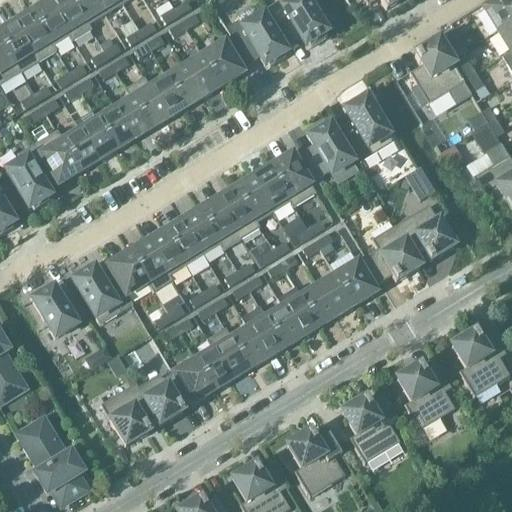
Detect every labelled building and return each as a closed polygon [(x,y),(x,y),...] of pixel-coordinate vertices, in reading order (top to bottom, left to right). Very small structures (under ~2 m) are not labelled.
[(69,0),(56,0),(49,4),(70,39),(69,40),(72,45),(92,33),(89,28),(87,29),(69,0)] [(93,0),(69,0),(87,29),(89,28),(105,18),(93,0)] [(93,0),(105,18),(122,7),(117,0),(93,0)] [(283,1),(265,12),(285,44),(297,36),(307,52),(328,39),(303,0),(299,0),(287,7),(283,1)] [(361,0),(367,9),(380,1),(382,4),(381,4),(386,12),(405,0),(361,0)] [(511,24),(511,0),(502,0),(484,11),(497,34),(511,24)] [(49,4),(31,15),(53,50),(54,49),(69,40),(70,39),(49,4)] [(173,12),(178,20),(191,12),(186,4),(173,12)] [(178,20),(173,12),(160,20),(165,28),(178,20)] [(54,49),(53,50),(31,15),(14,26),(38,66),(57,54),(54,49)] [(181,25),(186,34),(199,26),(194,18),(181,25)] [(244,63),(256,56),(266,72),(287,59),(262,18),(242,30),(238,23),(225,31),(244,63)] [(511,24),(497,34),(510,55),(511,54),(511,24)] [(186,34),(181,25),(168,33),(173,42),(186,34)] [(0,41),(21,76),(38,66),(14,26),(0,34),(0,41)] [(138,33),(143,42),(156,34),(151,26),(138,33)] [(452,31),(441,38),(455,60),(466,53),(452,31)] [(143,42),(138,33),(125,41),(130,49),(143,42)] [(146,47),(151,55),(164,47),(159,39),(146,47)] [(0,89),(21,76),(0,41),(0,89)] [(471,98),(438,44),(414,59),(419,66),(420,66),(422,69),(409,77),(417,90),(411,93),(421,109),(426,106),(428,108),(449,95),(456,107),(471,98)] [(202,59),(220,89),(242,76),(224,46),(202,59)] [(103,55),(108,63),(121,55),(116,47),(103,55)] [(151,55),(146,47),(133,55),(138,63),(151,55)] [(511,76),(511,54),(510,55),(502,60),(511,76)] [(108,63),(103,55),(90,62),(95,71),(108,63)] [(202,59),(184,70),(202,100),(220,89),(202,59)] [(111,68),(116,76),(129,69),(124,60),(111,68)] [(468,82),(476,77),(468,64),(460,69),(468,82)] [(68,76),(73,84),(86,76),(81,68),(68,76)] [(116,76),(111,68),(98,76),(103,84),(116,76)] [(184,70),(167,81),(185,110),(202,100),(184,70)] [(73,84),(68,76),(56,84),(61,92),(73,84)] [(476,77),(468,82),(475,94),(484,89),(476,77)] [(132,102),(150,132),(167,121),(149,91),(150,91),(144,80),(125,92),(131,102),(132,102)] [(76,89),(81,97),(94,90),(89,81),(76,89)] [(167,81),(150,91),(149,91),(167,121),(185,110),(167,81)] [(33,97),(38,105),(51,98),(46,89),(33,97)] [(81,97),(76,89),(64,97),(69,105),(81,97)] [(38,105),(33,97),(20,105),(25,113),(38,105)] [(342,137),(361,169),(395,149),(366,101),(344,114),(354,129),(342,137)] [(114,112),(133,142),(150,132),(132,102),(131,102),(114,112)] [(41,111),(46,119),(59,111),(54,103),(41,111)] [(20,105),(12,110),(17,119),(25,113),(20,105)] [(481,115),(482,116),(489,128),(496,123),(489,110),(481,115)] [(46,119),(41,111),(28,118),(33,127),(46,119)] [(97,123),(115,153),(133,142),(114,112),(97,123)] [(98,163),(115,153),(97,123),(80,134),(98,163)] [(496,123),(489,128),(496,140),(504,136),(496,123)] [(303,160),(317,182),(329,175),(331,178),(352,166),(327,124),(306,137),(315,153),(303,160)] [(489,128),(471,138),(483,158),(486,156),(501,148),(496,140),(489,128)] [(54,179),(53,180),(58,188),(80,174),(62,144),(63,144),(57,133),(34,147),(54,179)] [(63,144),(62,144),(80,174),(98,163),(80,134),(63,144)] [(52,202),(42,187),(53,180),(54,179),(34,147),(17,158),(21,165),(5,174),(30,215),(52,202)] [(511,214),(511,166),(501,148),(486,156),(493,168),(472,181),(473,184),(468,187),(478,203),(483,200),(491,213),(504,205),(506,208),(505,208),(510,216),(511,214)] [(290,205),(289,206),(292,211),(316,197),(291,157),(269,170),(290,205)] [(371,185),(377,195),(410,175),(404,165),(371,185)] [(273,216),(289,206),(290,205),(269,170),(252,181),(273,216)] [(255,226),(256,226),(273,216),(252,181),(234,192),(255,226)] [(0,238),(15,229),(6,213),(18,206),(4,184),(0,186),(0,238)] [(431,187),(415,196),(420,204),(435,194),(431,187)] [(217,202),(241,242),(260,231),(256,226),(255,226),(234,192),(217,202)] [(199,213),(221,248),(219,248),(222,254),(241,242),(217,202),(199,213)] [(365,204),(354,210),(362,225),(373,219),(365,204)] [(393,230),(415,265),(425,259),(429,265),(453,250),(439,228),(440,228),(428,209),(393,230)] [(219,248),(221,248),(199,213),(182,224),(203,258),(219,248)] [(182,224),(165,234),(186,269),(203,258),(182,224)] [(307,232),(312,240),(324,232),(319,224),(307,232)] [(415,265),(393,230),(371,244),(377,253),(364,260),(380,286),(392,279),(395,285),(419,271),(415,265)] [(312,240),(307,232),(294,240),(299,248),(312,240)] [(165,234),(147,245),(168,279),(169,279),(186,269),(165,234)] [(315,245),(320,253),(330,247),(333,245),(328,237),(315,245)] [(130,255),(148,285),(146,286),(153,296),(172,284),(169,279),(168,279),(147,245),(130,255)] [(271,253),(276,261),(289,254),(284,245),(271,253)] [(320,253),(315,245),(302,253),(307,261),(320,253)] [(330,247),(320,253),(323,259),(333,253),(330,247)] [(276,261),(271,253),(259,261),(264,269),(276,261)] [(146,286),(148,285),(130,255),(107,269),(112,277),(113,276),(126,298),(146,286)] [(280,266),(284,275),(297,267),(292,259),(280,266)] [(375,295),(357,265),(335,279),(353,308),(375,295)] [(284,275),(280,266),(267,274),(272,282),(284,275)] [(126,298),(113,276),(112,277),(101,283),(91,267),(70,280),(99,328),(132,308),(126,298)] [(236,274),(241,283),(254,275),(249,267),(236,274)] [(241,283),(236,274),(224,282),(229,290),(241,283)] [(353,308),(335,279),(317,289),(335,319),(353,308)] [(244,288),(249,296),(262,288),(257,280),(244,288)] [(51,287),(29,300),(54,342),(76,329),(74,326),(86,318),(72,296),(60,303),(51,287)] [(202,295),(207,304),(219,296),(214,288),(202,295)] [(249,296),(244,288),(232,295),(237,304),(249,296)] [(335,319),(317,289),(300,300),(318,330),(335,319)] [(207,304),(202,295),(189,303),(194,311),(207,304)] [(282,310),(301,340),(318,330),(300,300),(282,310)] [(210,309),(215,317),(228,309),(223,301),(210,309)] [(167,317),(172,325),(184,317),(180,309),(167,317)] [(215,317),(210,309),(197,317),(202,325),(215,317)] [(265,321),(266,320),(260,310),(241,322),(247,332),(248,332),(266,361),(283,351),(265,321)] [(282,310),(266,320),(265,321),(283,351),(301,340),(282,310)] [(172,325),(167,317),(154,325),(159,333),(172,325)] [(175,330),(180,338),(193,331),(188,322),(175,330)] [(180,338),(175,330),(162,338),(167,346),(180,338)] [(230,342),(231,342),(225,331),(206,343),(212,353),(213,353),(231,383),(248,372),(230,342)] [(247,332),(231,342),(230,342),(248,372),(266,361),(248,332),(247,332)] [(506,358),(490,332),(477,340),(475,336),(451,350),(465,372),(458,376),(474,401),(509,380),(499,363),(506,358)] [(0,397),(22,384),(21,383),(19,384),(2,356),(7,353),(0,341),(0,397)] [(105,351),(99,354),(97,361),(101,367),(111,361),(105,351)] [(213,353),(212,353),(195,363),(213,393),(231,383),(213,353)] [(189,402),(188,403),(191,407),(213,393),(195,363),(174,376),(189,402)] [(404,409),(419,435),(454,413),(444,396),(451,392),(435,366),(423,373),(420,369),(397,384),(410,405),(404,409)] [(179,409),(188,403),(189,402),(174,376),(162,383),(159,378),(138,391),(137,392),(156,423),(155,423),(159,429),(182,415),(179,409)] [(145,429),(155,423),(156,423),(137,392),(138,391),(135,387),(100,409),(111,428),(125,450),(148,436),(145,429)] [(201,427),(193,430),(196,438),(215,430),(210,418),(220,414),(214,398),(193,406),(201,427)] [(349,442),(364,468),(399,446),(389,429),(396,425),(380,399),(368,407),(365,403),(342,417),(355,439),(349,442)] [(22,445),(20,446),(30,462),(32,461),(40,474),(35,477),(47,496),(52,493),(61,509),(86,493),(76,478),(81,475),(70,456),(65,459),(47,431),(50,429),(49,428),(23,444),(20,439),(19,439),(22,445)] [(294,476),(309,501),(344,480),(334,463),(341,459),(325,433),(313,440),(310,436),(287,450),(300,472),(294,476)] [(239,509),(240,511),(288,511),(279,496),(286,492),(270,466),(258,473),(255,469),(232,484),(245,505),(239,509)] [(223,511),(215,499),(203,507),(201,503),(185,511),(223,511)]
